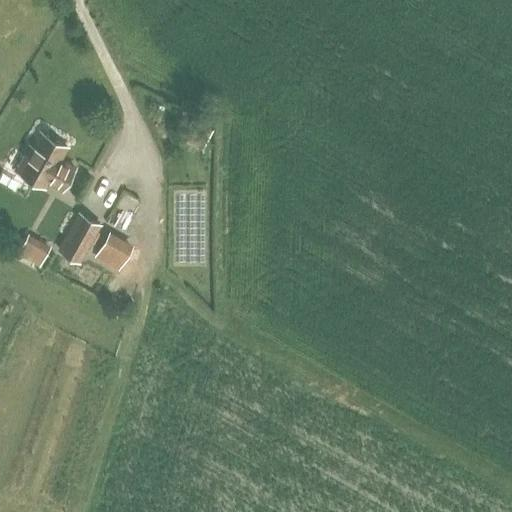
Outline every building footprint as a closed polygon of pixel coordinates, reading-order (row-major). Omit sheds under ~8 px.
[(191,138),(200,122),(193,118),(184,134),(191,138)] [(16,170),(31,178),(44,185),(48,180),(63,188),(75,167),(60,158),(67,145),(41,131),(32,146),(30,145),(24,156),(25,156),(20,164),(19,164),(16,170)] [(80,213),(60,249),(79,260),(99,223),(80,213)] [(48,247),(27,235),(18,250),(40,263),(48,247)] [(100,255),(120,266),(131,248),(110,236),(100,255)]
